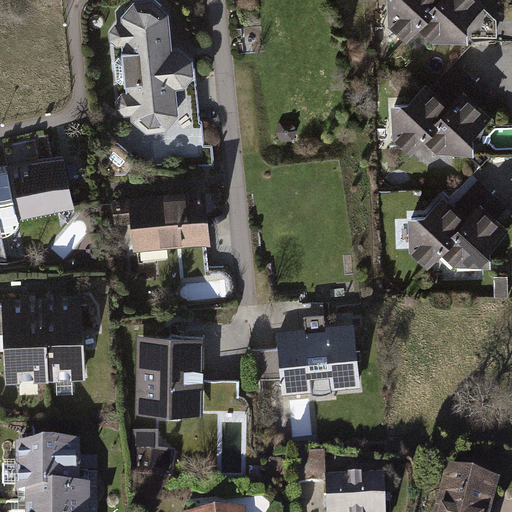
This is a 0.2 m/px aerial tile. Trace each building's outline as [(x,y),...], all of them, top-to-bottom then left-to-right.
[(169,8),(158,0),(132,0),(122,14),(122,20),(115,21),(109,28),(111,37),(117,43),(122,42),(123,52),(119,53),(115,57),(116,76),(122,80),(126,79),(127,89),(122,90),(116,97),(117,107),(125,114),(131,113),(132,118),(148,130),(167,129),(179,113),(176,86),(185,85),(195,71),(194,54),(179,44),(172,45),(169,8)] [(386,0),(388,29),(407,46),(420,32),(432,43),(467,43),(467,38),(497,38),(497,21),(485,9),(487,7),(479,0),(386,0)] [(408,105),(391,106),(393,141),(411,158),(425,144),(437,155),(475,155),(474,140),(494,118),(483,108),(494,96),(462,67),(437,95),(426,85),(408,105)] [(298,130),(291,122),(280,123),(275,133),(282,142),(294,141),(298,130)] [(0,233),(2,233),(3,238),(11,234),(14,230),(18,225),(20,220),(19,216),(76,204),(64,152),(0,168),(0,233)] [(426,209),(408,209),(409,248),(427,265),(442,250),(454,262),(492,260),(491,242),(509,223),(500,215),(510,203),(479,175),(455,201),(443,190),(426,209)] [(206,185),(128,194),(135,249),(212,240),(206,185)] [(509,274),(494,274),(495,295),(509,295),(509,274)] [(83,292),(1,296),(1,301),(0,301),(0,331),(3,332),(6,381),(87,377),(83,292)] [(305,325),(278,328),(279,345),(256,348),(259,378),(281,376),(282,393),(361,385),(354,321),(326,324),(324,311),(304,313),(305,325)] [(204,331),(138,330),(137,412),(203,413),(203,377),(204,331)] [(239,378),(203,377),(203,413),(238,413),(239,378)] [(159,431),(133,432),(133,472),(173,477),(176,451),(159,449),(159,431)] [(80,441),(15,442),(16,492),(25,492),(24,511),(90,511),(90,485),(81,485),(80,441)] [(324,451),(297,453),(299,484),(325,482),(326,511),(386,511),(384,472),(326,476),(324,451)] [(492,511),(502,479),(447,464),(434,511),(492,511)]
